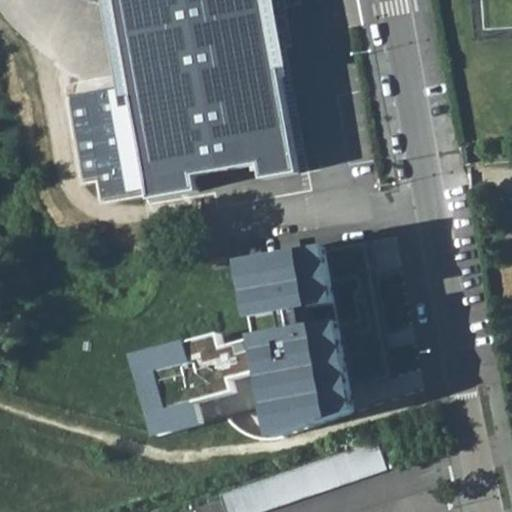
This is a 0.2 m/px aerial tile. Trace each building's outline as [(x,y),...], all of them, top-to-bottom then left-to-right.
[(89,3),(78,0),(49,0),(60,4),(76,10),(94,15),(92,3),(89,3)] [(78,0),(89,3),(92,3),(94,15),(128,206),(176,198),(174,185),(263,170),(265,183),(301,177),(272,0),(78,0)] [(233,338),(144,364),(168,443),(220,433),(217,422),(278,407),(289,447),(374,425),(346,250),(246,269),(265,350),(239,357),(233,338)] [(148,436),(151,428),(96,409),(93,417),(148,436)] [(302,468),(313,495),(391,465),(381,439),(302,468)]
